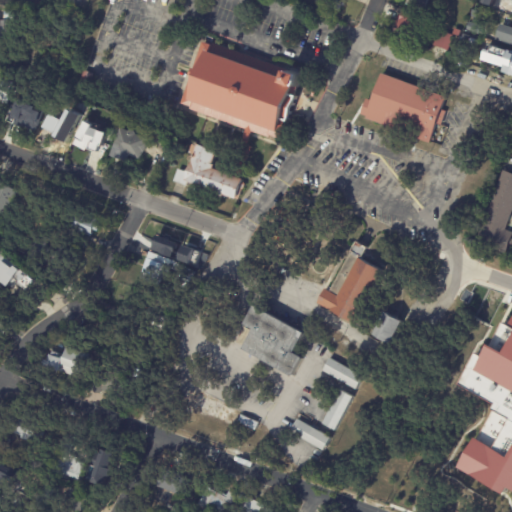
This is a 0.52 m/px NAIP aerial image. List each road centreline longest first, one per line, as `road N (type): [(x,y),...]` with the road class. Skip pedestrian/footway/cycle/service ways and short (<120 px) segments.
road 1 (residential): [(366,511),(0,377)]
road 2 (residential): [(144,202),(88,294),(34,327),(0,384)]
road 3 (residential): [(144,202),(0,149)]
